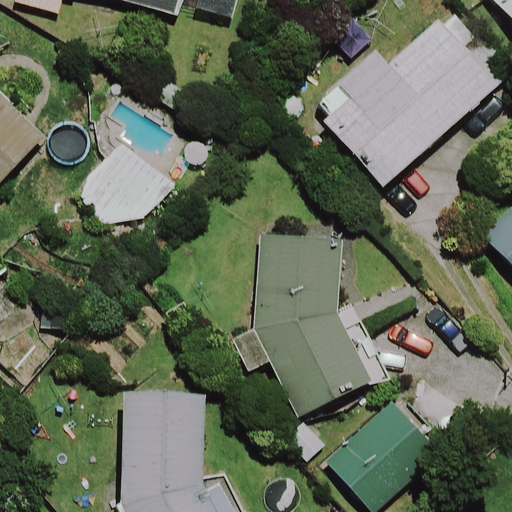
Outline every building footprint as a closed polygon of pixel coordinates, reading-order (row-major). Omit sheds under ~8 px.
[(114,0),(177,17),(181,0),(114,0)] [(237,0),(198,0),(196,9),(233,18),(237,0)] [(511,0),(491,0),(511,22),(511,0)] [(511,75),(511,67),(461,9),(443,25),(438,20),(387,64),(376,52),(317,102),(330,116),(323,122),(381,188),(511,75)] [(0,184),(45,138),(0,95),(0,184)] [(122,144),(87,178),(81,198),(102,225),(144,219),(175,184),(122,144)] [(511,207),(482,238),(511,267),(511,207)] [(259,235),(253,329),(231,340),(248,373),(269,363),(298,420),(372,383),(338,313),(343,240),(259,235)] [(206,395),(123,393),(120,504),(124,511),(234,511),(219,484),(207,491),(203,485),(206,395)] [(376,511),(441,456),(394,402),(325,462),(368,511),(376,511)]
